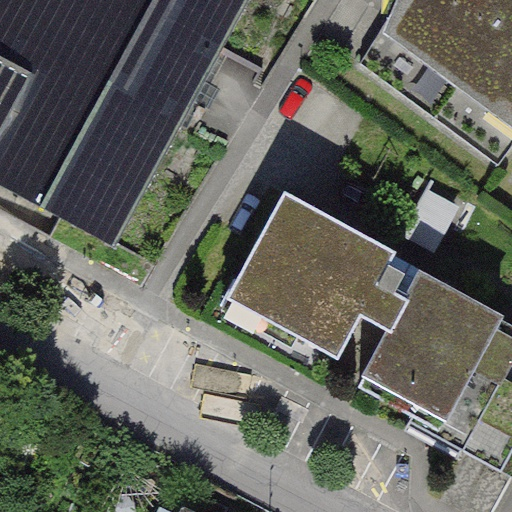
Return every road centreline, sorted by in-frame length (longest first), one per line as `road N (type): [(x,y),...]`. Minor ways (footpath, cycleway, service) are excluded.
road 1 (residential): [(337,0),(121,393)]
road 2 (residential): [(121,393),(339,511)]
road 3 (residential): [(0,327),(121,393)]
